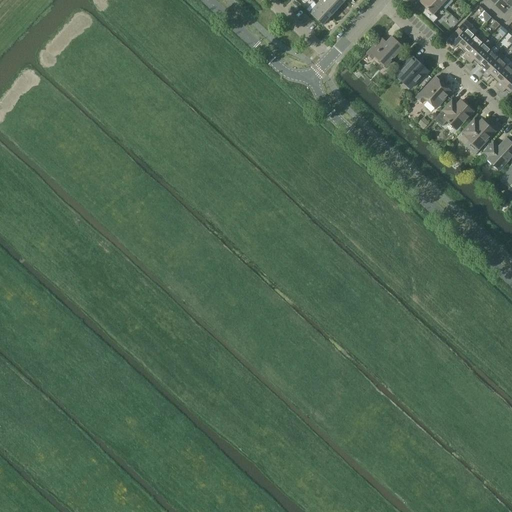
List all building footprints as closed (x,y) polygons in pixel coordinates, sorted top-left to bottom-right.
[(328,0),(321,0),(317,4),(330,16),(337,8),(328,0)] [(344,0),(328,0),(337,8),(345,0),(344,0)] [(418,0),(418,1),(427,9),(422,13),(430,20),(433,23),(438,18),(433,14),(441,5),(435,0),(418,0)] [(317,4),(309,13),(323,25),(330,16),(317,4)] [(457,38),(451,45),(455,49),(459,44),(463,48),(475,36),(470,32),(474,28),(466,20),(453,34),(457,38)] [(496,21),(491,26),(495,29),(500,25),(496,21)] [(502,27),(499,31),(504,35),(507,32),(502,27)] [(381,37),(366,53),(372,58),(374,56),(385,66),(403,47),(392,36),(386,42),(381,37)] [(475,36),(463,48),(467,52),(463,56),(467,60),(486,39),(483,36),(479,40),(475,36)] [(486,39),(467,60),(471,63),(475,59),(479,63),(490,50),(486,46),(490,42),(486,39)] [(490,50),(479,63),(483,67),(479,71),(483,74),(502,54),(498,50),(494,46),(490,50)] [(502,54),(483,74),(486,78),(490,74),(495,77),(506,65),(510,61),(505,57),(502,54)] [(412,55),(394,74),(409,88),(419,78),(421,80),(429,71),(412,55)] [(506,65),(495,77),(499,81),(495,86),(499,89),(511,74),(511,67),(511,69),(506,65)] [(511,74),(499,89),(502,93),(506,88),(511,92),(511,91),(511,90),(511,74)] [(430,82),(416,97),(422,103),(425,99),(430,104),(435,109),(451,92),(435,77),(430,82)] [(452,100),(434,119),(442,126),(447,121),(456,129),(473,111),(461,100),(457,105),(452,100)] [(462,132),(456,138),(465,145),(470,140),(478,148),(494,131),(482,120),(479,123),(474,118),(462,132)] [(426,120),(421,126),(424,129),(429,123),(426,120)] [(493,141),(483,152),(488,158),(488,159),(500,170),(511,156),(511,143),(506,139),(499,146),(493,141)] [(511,166),(500,180),(504,184),(508,180),(511,183),(511,166)]
